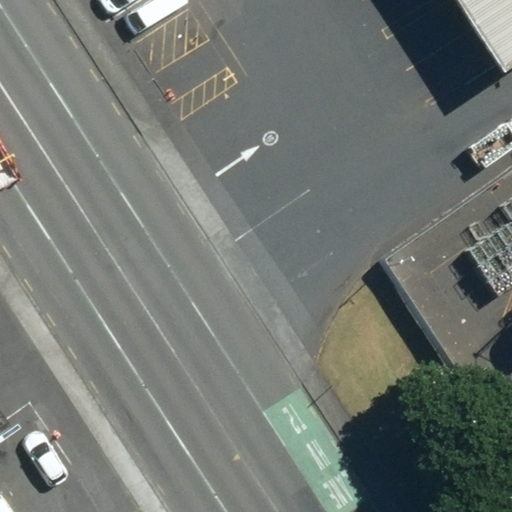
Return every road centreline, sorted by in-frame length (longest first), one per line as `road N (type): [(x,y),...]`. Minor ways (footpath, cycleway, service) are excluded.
road 1 (primary): [(0,89),(274,511)]
road 2 (unknown): [(365,142),(511,79)]
